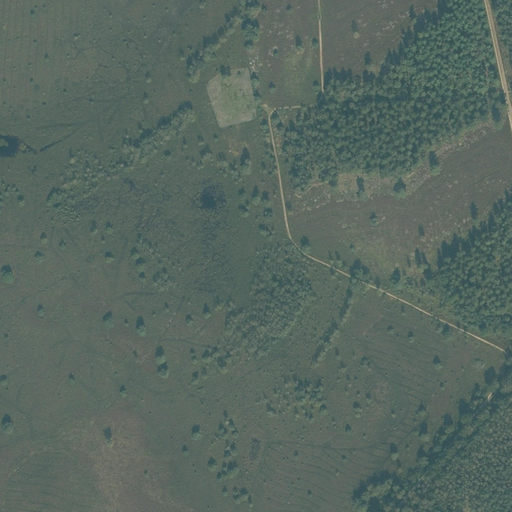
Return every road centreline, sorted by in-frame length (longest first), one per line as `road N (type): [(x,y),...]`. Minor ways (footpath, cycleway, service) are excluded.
road 1 (track): [(507,91),(315,106)]
road 2 (track): [(393,511),(511,369)]
